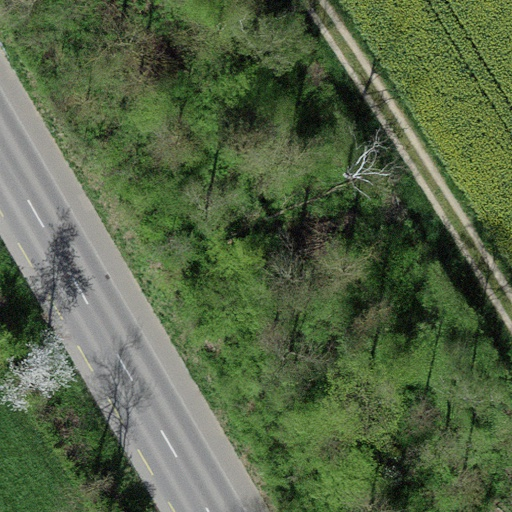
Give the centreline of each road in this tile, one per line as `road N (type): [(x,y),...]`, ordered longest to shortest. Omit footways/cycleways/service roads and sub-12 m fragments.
road 1 (tertiary): [(0,148),(210,511)]
road 2 (track): [(511,321),(317,0)]
